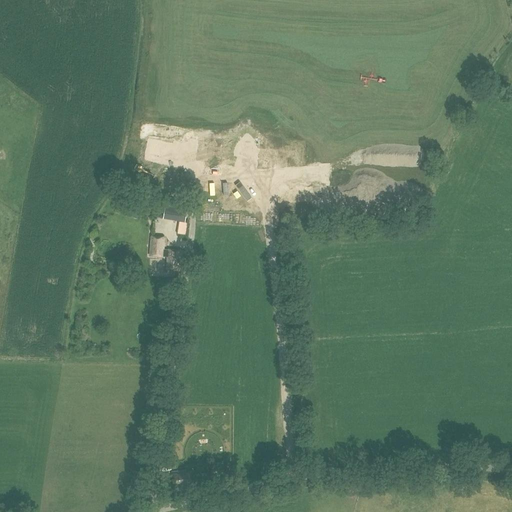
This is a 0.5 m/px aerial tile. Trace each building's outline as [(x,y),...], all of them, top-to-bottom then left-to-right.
[(253,122),(266,133),(266,139),(267,139),(268,144),(267,145),(268,156),(282,155),(281,143),(279,143),(278,138),(281,138),(280,132),(292,118),(283,111),(272,124),(268,120),(270,117),(262,111),(257,116),(256,115),(255,117),(256,118),(253,122)] [(162,123),(151,121),(150,128),(149,128),(149,131),(149,135),(160,137),(159,139),(171,141),(172,139),(186,141),(187,137),(198,140),(200,130),(174,125),(175,121),(163,119),(162,123)] [(221,141),(218,162),(233,165),(234,158),(232,158),(233,146),(244,133),(236,127),(234,130),(231,129),(221,141)] [(250,161),(251,183),(271,183),(270,160),(250,161)] [(185,192),(190,177),(184,175),(183,177),(161,170),(161,168),(157,167),(152,182),(185,192)] [(259,197),(259,203),(264,202),(264,188),(251,189),(252,197),(259,197)] [(166,208),(164,220),(180,223),(185,224),(188,211),(166,208)] [(167,270),(181,271),(182,252),(165,250),(165,237),(151,236),(149,257),(163,258),(163,257),(168,258),(167,270)] [(224,464),(217,464),(218,470),(214,470),(215,480),(225,480),(224,464)] [(192,470),(172,473),(175,491),(195,488),(192,470)]
